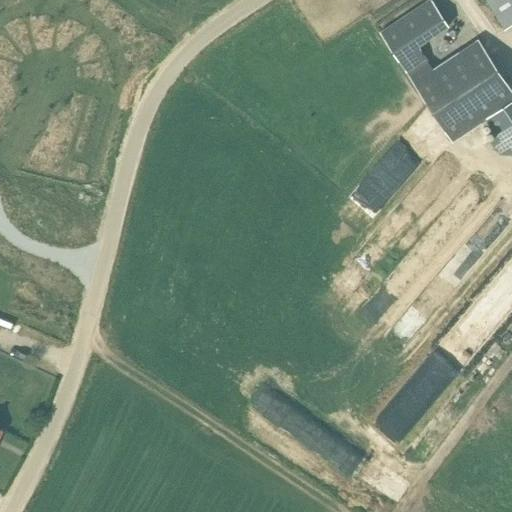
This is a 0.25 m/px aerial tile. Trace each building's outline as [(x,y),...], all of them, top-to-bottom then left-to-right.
[(420,46),(451,26),(432,0),(430,0),(381,32),(407,72),(454,141),(488,119),(511,154),(511,87),(480,38),(435,68),(428,59),(420,46)] [(511,0),(489,0),(507,27),(511,23),(511,0)] [(371,215),(415,172),(398,155),(354,197),(371,215)] [(364,251),(339,275),(352,289),(377,265),(364,251)] [(383,338),(396,350),(429,313),(416,301),(383,338)]
